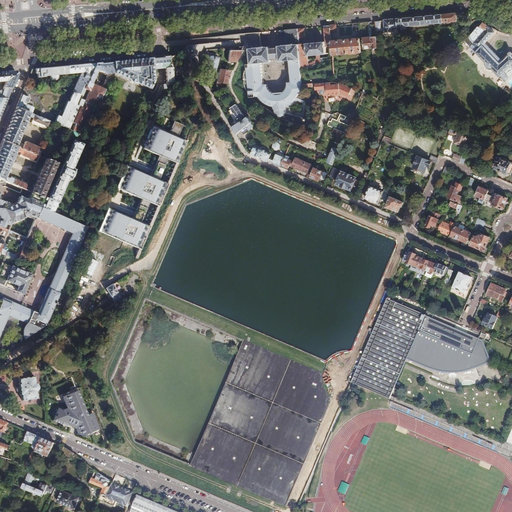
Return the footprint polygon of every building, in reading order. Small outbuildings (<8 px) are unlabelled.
[(461,13),(397,18),(398,26),(402,26),(402,29),(406,29),(406,26),(457,21),(461,20),(461,13)] [(384,19),(384,20),(385,30),(386,31),(393,30),(394,29),(394,27),(398,26),(397,18),(387,19),(384,19)] [(487,25),(484,22),(480,26),(479,26),(470,37),(476,42),(489,26),(487,25)] [(333,50),(332,41),(331,33),(330,25),(324,26),(325,41),(299,44),(302,69),(309,68),(308,66),(315,63),(314,60),(308,62),(308,56),(316,55),(316,58),(315,58),(316,64),(320,63),(319,57),(319,55),(325,54),(325,47),(328,46),(328,50),(333,50)] [(476,42),(470,37),(465,40),(472,46),(478,52),(479,51),(489,60),(490,63),(490,64),(492,65),(495,66),(496,65),(504,72),(505,71),(511,76),(511,74),(511,49),(511,50),(511,51),(511,52),(505,59),(486,43),(497,30),(494,28),(489,26),(476,42)] [(260,32),(256,32),(256,33),(257,44),(249,45),(251,63),(247,64),(247,68),(246,70),(246,71),(245,74),(245,79),(245,84),(246,86),(248,90),(249,92),(250,93),(250,98),(260,98),(261,99),(262,101),(264,102),(266,103),(270,106),(273,106),(275,107),(276,114),(278,114),(278,115),(279,115),(280,116),(282,116),(283,115),(284,115),(285,113),(288,113),(288,107),(287,105),(290,104),(291,103),(293,102),(295,101),(296,99),(298,97),(305,92),(302,69),(299,44),(298,38),(298,35),(293,35),(293,29),(291,29),(285,30),(287,43),(284,44),(284,45),(279,45),(279,46),(281,58),(281,60),(290,59),(293,82),(289,82),(289,85),(289,86),(288,89),(287,91),(285,92),(284,93),(284,92),(275,93),(275,94),(273,93),(270,91),(268,88),(268,87),(267,84),(265,85),(262,62),(271,61),(271,59),(270,47),(270,46),(265,47),(265,46),(261,46),(260,32)] [(247,34),(248,45),(249,45),(257,44),(256,33),(251,34),(247,34)] [(379,53),(377,36),(365,38),(366,48),(374,48),(375,54),(379,53)] [(361,38),(332,41),(333,50),(333,55),(351,53),(351,54),(359,53),(359,52),(363,52),(361,38)] [(239,55),(243,46),(228,47),(227,65),(235,65),(239,55)] [(279,46),(270,47),(271,59),(281,58),(279,46)] [(170,64),(172,56),(170,56),(164,56),(164,57),(162,58),(160,58),(161,69),(162,69),(163,68),(164,71),(165,70),(167,86),(173,85),(174,85),(175,84),(176,83),(176,81),(174,65),(170,64)] [(218,58),(208,56),(205,70),(215,72),(218,58)] [(153,69),(152,58),(114,62),(115,73),(129,77),(129,78),(130,79),(131,80),(132,81),(133,81),(135,82),(137,81),(138,81),(152,86),(154,79),(154,78),(153,71),(153,69)] [(115,73),(114,62),(102,63),(102,62),(100,62),(101,71),(106,74),(115,73)] [(82,87),(86,89),(88,82),(92,72),(96,63),(36,69),(36,73),(38,73),(41,74),(41,76),(44,76),(50,76),(50,78),(51,79),(53,80),(54,80),(57,79),(58,78),(58,77),(58,75),(82,72),(74,91),(79,94),(82,87)] [(229,71),(218,69),(216,82),(227,84),(229,71)] [(0,97),(7,97),(17,74),(16,71),(1,73),(1,74),(0,74),(0,97)] [(92,72),(88,82),(91,83),(93,84),(97,73),(92,72)] [(353,88),(335,81),(316,83),(317,89),(328,88),(329,94),(341,93),(349,96),(353,88)] [(86,100),(83,99),(80,106),(90,110),(92,106),(93,103),(97,101),(103,88),(95,85),(92,91),(90,90),(86,100)] [(93,103),(92,106),(95,107),(96,106),(101,104),(107,90),(103,88),(97,101),(93,103)] [(74,122),(72,121),(70,120),(80,97),(82,98),(83,95),(79,94),(74,91),(69,102),(67,101),(63,112),(59,111),(54,123),(73,130),(76,123),(74,122)] [(283,115),(282,116),(282,119),(296,123),(309,127),(315,96),(305,92),(298,97),(300,98),(306,101),(303,117),(288,113),(285,113),(284,115),(283,115)] [(21,95),(16,107),(31,113),(34,107),(33,102),(29,101),(30,98),(21,95)] [(300,98),(298,97),(296,99),(295,101),(293,102),(291,103),(290,104),(287,105),(288,107),(290,106),(294,104),(295,103),(298,101),(300,98)] [(232,127),(237,134),(241,131),(253,122),(252,121),(250,117),(249,116),(249,117),(248,115),(246,117),(238,105),(232,109),(239,119),(237,121),(238,122),(232,127)] [(80,106),(74,122),(76,123),(73,130),(71,135),(78,138),(79,133),(80,133),(90,110),(80,106)] [(16,107),(2,140),(36,154),(39,147),(25,141),(24,144),(18,142),(29,116),(33,118),(31,123),(46,129),(50,121),(31,113),(16,107)] [(182,124),(174,120),(169,131),(173,132),(171,135),(154,128),(146,148),(161,154),(151,178),(130,169),(122,188),(143,197),(134,220),(112,212),(103,234),(141,249),(149,228),(140,224),(150,200),(160,204),(168,185),(158,181),(168,156),(179,161),(187,141),(176,137),(182,124)] [(256,122),(252,121),(253,122),(241,131),(245,134),(257,124),(256,122)] [(346,132),(335,128),(333,131),(337,132),(337,134),(340,135),(337,142),(342,143),(346,132)] [(452,128),(450,132),(451,133),(451,134),(454,135),(454,134),(459,136),(456,143),(465,147),(468,138),(467,138),(467,136),(465,135),(466,134),(452,128)] [(378,142),(382,144),(384,140),(385,137),(386,136),(386,135),(382,132),(378,142)] [(0,145),(0,178),(1,179),(25,188),(27,182),(11,176),(10,177),(9,177),(9,179),(5,177),(17,151),(21,152),(19,156),(36,162),(39,155),(36,154),(2,140),(0,145)] [(45,197),(41,206),(53,212),(67,178),(70,180),(74,170),(71,169),(81,144),(72,141),(62,165),(61,165),(57,174),(58,175),(48,198),(45,197)] [(268,161),(269,158),(271,154),(265,151),(266,150),(261,148),(260,149),(254,146),(251,154),(268,161)] [(333,164),(339,149),(334,146),(331,154),(330,154),(327,161),(333,164)] [(270,159),(269,158),(268,161),(281,167),(282,164),(285,157),(282,155),(277,153),(274,160),(270,159)] [(452,159),(460,162),(462,156),(455,153),(452,159)] [(430,160),(419,155),(414,167),(425,172),(428,165),(430,166),(432,161),(436,163),(439,158),(432,155),(430,160)] [(290,164),(292,165),(294,160),(285,157),(282,164),(289,167),(290,164)] [(294,160),(292,165),(302,170),(303,169),(309,171),(312,164),(296,157),(294,160)] [(499,158),(495,157),(494,161),(497,162),(495,168),(508,173),(508,172),(511,174),(511,171),(511,163),(511,162),(508,161),(508,159),(508,158),(506,158),(505,158),(504,159),(499,157),(499,158)] [(32,192),(42,196),(56,163),(46,159),(32,192)] [(328,172),(314,166),(311,176),(320,179),(321,177),(325,179),(328,172)] [(445,166),(442,174),(448,176),(452,169),(445,166)] [(357,177),(334,167),(331,175),(339,179),(337,183),(351,189),(353,185),(357,187),(359,181),(356,179),(357,177)] [(380,197),(383,191),(371,185),(366,197),(378,202),(380,197)] [(446,197),(460,202),(461,198),(462,198),(463,196),(458,194),(460,189),(451,185),(446,197)] [(485,199),(488,190),(480,186),(476,195),(485,199)] [(383,191),(380,197),(386,199),(389,193),(383,191)] [(0,200),(5,202),(8,196),(0,192),(0,200)] [(507,198),(497,194),(492,205),(502,209),(507,198)] [(405,201),(391,195),(387,206),(398,211),(401,204),(403,205),(405,201)] [(0,200),(0,227),(7,230),(9,231),(12,223),(4,209),(0,208),(0,217),(1,218),(3,220),(2,221),(0,220),(0,205),(3,207),(5,202),(0,200)] [(463,205),(459,204),(451,200),(450,204),(449,207),(460,211),(463,205)] [(41,206),(36,217),(73,233),(40,313),(4,298),(3,301),(2,300),(0,305),(0,336),(9,315),(28,323),(26,325),(25,327),(24,330),(23,333),(24,336),(25,339),(47,326),(88,227),(53,212),(41,206)] [(441,214),(432,211),(430,215),(439,219),(441,214)] [(439,219),(430,215),(426,225),(431,227),(432,224),(436,226),(439,219)] [(450,224),(443,221),(440,228),(444,230),(443,232),(447,233),(448,232),(450,233),(455,223),(451,221),(450,224)] [(451,235),(459,238),(463,229),(459,227),(455,226),(451,235)] [(11,234),(12,232),(9,231),(7,230),(0,227),(0,253),(18,261),(19,259),(7,253),(7,252),(5,251),(1,250),(2,246),(0,245),(0,234),(5,237),(7,232),(11,234)] [(467,242),(471,233),(463,229),(459,238),(467,242)] [(485,247),(490,236),(482,232),(481,235),(481,234),(477,235),(477,237),(475,235),(471,244),(482,248),(482,249),(485,248),(485,247)] [(418,267),(422,258),(416,255),(417,254),(412,251),(407,262),(418,267)] [(418,267),(426,270),(430,261),(422,258),(418,267)] [(430,261),(426,270),(433,273),(434,271),(437,264),(430,261)] [(438,262),(437,264),(434,271),(445,276),(448,269),(449,267),(438,262)] [(2,263),(0,267),(0,284),(4,286),(7,281),(19,286),(17,291),(24,294),(32,275),(25,272),(25,270),(24,269),(23,268),(22,268),(21,268),(20,268),(19,269),(12,266),(12,267),(2,263)] [(445,276),(442,283),(447,285),(453,271),(448,269),(445,276)] [(453,288),(464,293),(467,287),(468,287),(470,283),(469,282),(472,277),(459,272),(453,288)] [(507,289),(492,283),(488,294),(503,301),(507,292),(506,291),(507,289)] [(112,296),(116,303),(122,299),(112,284),(104,289),(109,298),(112,296)] [(389,401),(406,362),(431,372),(443,374),(452,375),(463,374),(470,372),(475,370),(482,368),(485,367),(492,364),(483,342),(478,339),(479,338),(489,342),(491,338),(486,336),(486,335),(481,333),(480,335),(462,327),(427,312),(426,312),(425,315),(418,312),(419,309),(418,309),(417,312),(414,311),(414,310),(412,309),(411,310),(390,300),(391,299),(388,298),(388,299),(387,299),(350,383),(352,384),(354,385),(389,401)] [(498,317),(490,313),(487,319),(485,318),(483,324),(493,328),(498,317)] [(323,373),(244,340),(232,366),(189,466),(285,507),(332,398),(330,396),(328,395),(326,394),(325,392),(323,388),(322,386),(321,383),(321,379),(321,377),(323,373)] [(35,382),(34,382),(33,375),(18,377),(19,382),(18,382),(20,394),(21,394),(22,399),(36,397),(36,396),(35,390),(36,390),(37,387),(38,387),(37,384),(36,383),(35,382)] [(89,414),(80,390),(64,396),(68,407),(62,405),(55,420),(77,429),(78,433),(85,436),(101,429),(94,412),(89,414)] [(511,453),(391,402),(389,407),(510,459),(511,454),(511,453)] [(43,438),(29,432),(25,440),(33,444),(35,444),(36,440),(41,442),(43,438)] [(55,443),(43,438),(41,442),(38,450),(37,452),(40,453),(40,456),(43,457),(44,455),(49,457),(55,443)] [(75,453),(66,447),(60,461),(64,462),(65,462),(68,461),(69,461),(71,462),(75,453)] [(28,462),(31,464),(37,452),(38,450),(33,448),(28,462)] [(51,481),(55,483),(56,484),(59,476),(59,474),(60,472),(55,471),(51,481)] [(33,474),(29,472),(27,477),(22,488),(42,497),(46,488),(47,488),(46,491),(51,493),(53,488),(42,483),(40,489),(36,487),(31,485),(32,482),(35,475),(33,474)] [(105,489),(103,493),(107,495),(109,494),(111,488),(109,487),(110,486),(109,485),(108,485),(109,484),(110,484),(111,483),(111,481),(99,474),(97,480),(93,479),(91,483),(105,489)] [(341,481),(338,491),(345,494),(349,484),(341,481)] [(118,501),(123,488),(113,484),(111,488),(109,494),(107,495),(103,493),(100,500),(115,507),(117,502),(118,501)] [(132,508),(138,495),(134,493),(123,488),(118,501),(117,502),(128,507),(132,508)] [(80,497),(62,490),(58,501),(75,509),(80,497)] [(178,511),(138,495),(132,508),(130,511),(178,511)]
